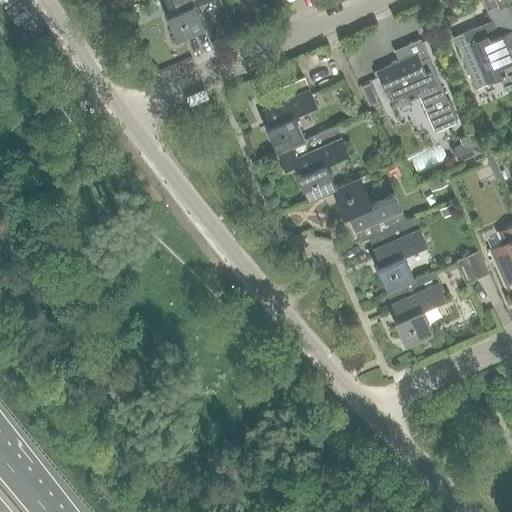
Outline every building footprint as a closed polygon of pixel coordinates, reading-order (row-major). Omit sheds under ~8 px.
[(163,0),(170,14),(165,16),(177,42),(205,30),(193,5),(203,0),(163,0)] [(475,89),(486,84),(503,76),(509,89),(511,88),(511,9),(510,5),(498,10),(496,6),(485,10),(490,21),(478,26),(452,37),(475,89)] [(396,106),(419,96),(434,132),(456,122),(420,39),(393,51),(398,62),(376,72),(384,91),(388,89),(396,106)] [(318,52),(304,59),(309,70),(323,64),(318,52)] [(289,147),(303,141),(292,115),(316,105),(304,77),(257,98),(269,125),(264,127),(276,153),(289,147)] [(308,202),(332,191),(335,190),(335,189),(324,164),(348,154),(336,126),(303,141),(289,147),(276,153),(284,172),(297,166),(300,173),(296,175),(308,202)] [(473,132),(459,139),(468,159),(482,152),(473,132)] [(492,154),(486,157),(491,168),(497,166),(492,154)] [(443,177),(434,181),(437,189),(447,185),(443,177)] [(335,190),(332,191),(343,217),(347,215),(358,242),(367,238),(405,221),(394,194),(370,204),(359,178),(335,189),(335,190)] [(452,204),(440,210),(444,217),(456,211),(452,204)] [(375,266),(386,293),(413,280),(403,255),(426,245),(414,217),(405,221),(367,238),(379,264),(375,266)] [(511,225),(496,233),(501,244),(487,250),(503,287),(511,283),(511,225)] [(479,251),(456,261),(461,272),(472,267),(477,279),(489,274),(479,251)] [(432,271),(413,280),(386,293),(397,319),(393,321),(404,347),(432,335),(421,310),(445,299),(432,271)]
